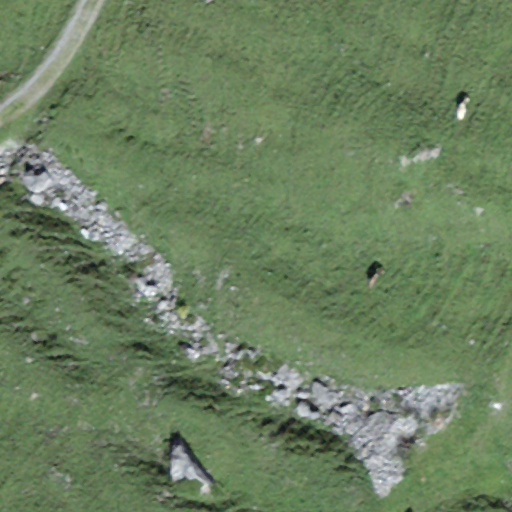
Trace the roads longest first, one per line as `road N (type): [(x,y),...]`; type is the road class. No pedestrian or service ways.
road 1 (track): [(511,380),(485,449),(461,475),(399,511)]
road 2 (track): [(94,0),(64,61),(0,118)]
